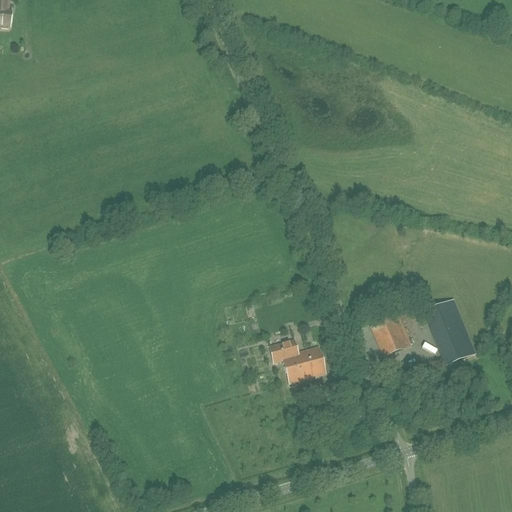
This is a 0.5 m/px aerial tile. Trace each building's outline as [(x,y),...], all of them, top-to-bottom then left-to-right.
[(0,0),(0,27),(1,28),(1,30),(7,31),(8,29),(10,29),(11,13),(8,13),(9,1),(0,0)] [(373,328),(385,359),(413,349),(401,318),(373,328)] [(435,336),(447,367),(474,356),(462,325),(435,336)] [(274,365),(282,362),(289,385),(326,375),(318,349),(297,355),(294,342),(289,344),(289,342),(283,344),(283,345),(269,349),(274,365)] [(476,370),(482,368),(479,361),(474,363),(476,370)] [(346,382),(323,388),(328,407),(351,400),(346,382)] [(344,417),(350,426),(361,418),(354,410),(344,417)]
